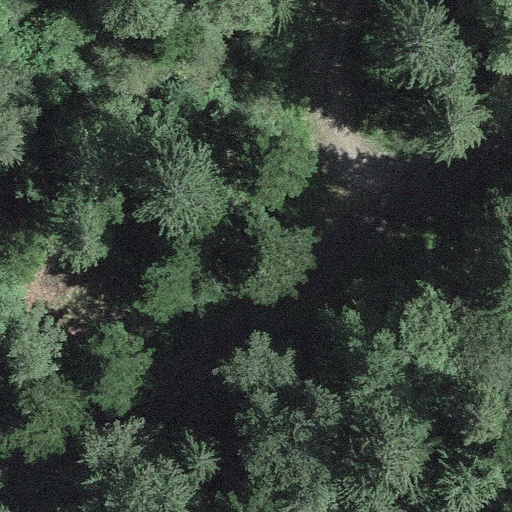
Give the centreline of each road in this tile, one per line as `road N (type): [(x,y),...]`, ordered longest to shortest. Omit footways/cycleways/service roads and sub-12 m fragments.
road 1 (track): [(511,130),(174,376),(0,460)]
road 2 (track): [(344,0),(327,76),(387,218)]
